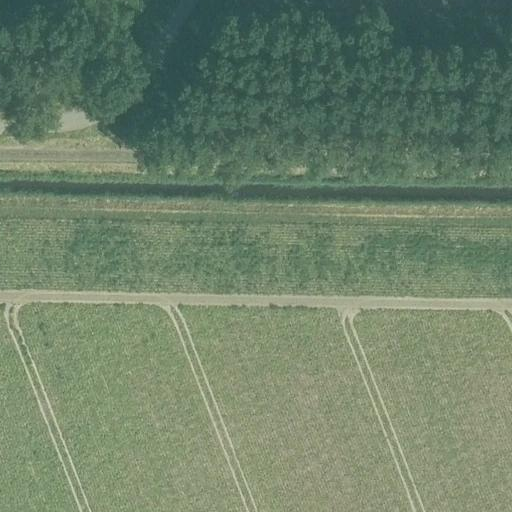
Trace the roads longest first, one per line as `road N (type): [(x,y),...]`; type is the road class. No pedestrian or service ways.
road 1 (track): [(511,163),(0,153)]
road 2 (unclassified): [(0,117),(87,110),(117,92),(179,0)]
